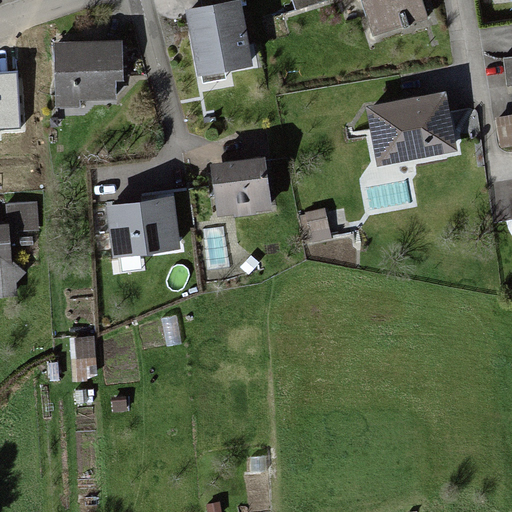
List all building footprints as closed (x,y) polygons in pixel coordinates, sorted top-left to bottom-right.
[(421,0),(296,0),(299,7),(319,0),(364,0),(376,34),(427,17),(421,0)] [(252,5),(191,13),(199,75),(260,66),(252,5)] [(116,41),(48,41),(49,99),(117,99),(116,41)] [(15,73),(0,72),(0,131),(14,131),(15,73)] [(445,88),(365,105),(377,158),(456,140),(445,88)] [(271,162),(212,167),(216,217),(275,212),(271,162)] [(169,193),(105,197),(109,250),(173,245),(169,193)] [(36,205),(8,206),(9,230),(36,229),(36,205)] [(6,224),(0,223),(0,292),(16,292),(15,264),(6,265),(6,224)] [(89,337),(71,339),(75,382),(94,380),(89,337)]
